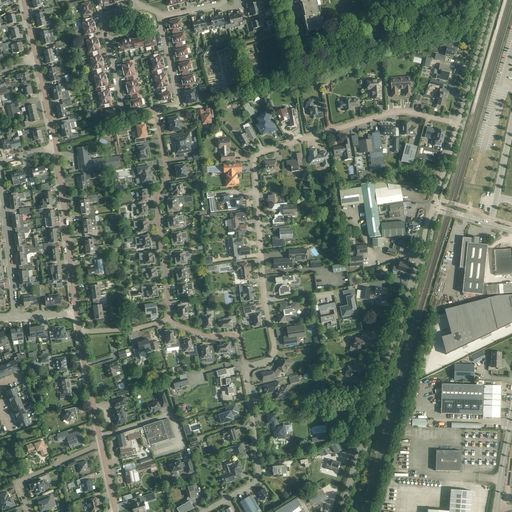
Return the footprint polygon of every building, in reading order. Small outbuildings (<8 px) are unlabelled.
[(35,0),(33,1),(34,9),(41,7),(40,4),(41,4),(42,3),(41,0),(35,0)] [(249,11),(262,8),(262,5),(260,5),(259,0),(254,0),(253,0),(253,3),(246,5),(247,9),(250,8),(250,10),(249,11)] [(300,0),(301,2),(301,4),(302,6),(302,10),(304,9),(305,16),(304,17),(306,24),(307,26),(308,26),(309,31),(323,28),(321,21),(321,20),(321,18),(320,13),(318,13),(317,6),(322,5),(321,1),(324,1),(323,0),(300,0)] [(90,5),(90,3),(82,5),(85,15),(83,15),(83,18),(89,17),(89,14),(92,13),(91,8),(90,5)] [(257,18),(263,17),(262,11),(263,10),(262,8),(249,11),(250,11),(251,13),(248,14),(249,17),(256,15),(257,18)] [(246,24),(245,18),(242,19),(240,11),(237,12),(237,15),(235,15),(235,14),(238,28),(241,27),(240,26),(246,24)] [(229,28),(227,22),(224,23),(222,12),(218,13),(219,16),(217,17),(216,16),(219,29),(222,28),(222,27),(225,26),(225,29),(229,28)] [(238,28),(235,14),(234,14),(235,16),(232,16),(232,13),(228,14),(230,22),(227,22),(229,28),(235,27),(235,28),(238,28)] [(219,29),(216,16),(216,17),(214,17),(213,14),(210,15),(211,23),(209,24),(210,30),(216,28),(216,29),(219,29)] [(8,16),(4,17),(4,18),(5,21),(9,20),(10,24),(16,23),(15,15),(8,16)] [(170,25),(169,25),(170,30),(172,30),(172,33),(179,31),(179,28),(182,27),(180,20),(181,20),(181,17),(172,19),(173,22),(169,23),(170,25)] [(201,33),(198,20),(198,21),(196,22),(195,17),(191,18),(195,33),(198,33),(199,34),(201,33)] [(210,30),(209,24),(206,24),(204,17),(200,17),(201,20),(199,21),(198,20),(201,33),(204,32),(204,31),(210,30)] [(255,32),(259,31),(258,28),(263,27),(261,20),(264,20),(263,17),(257,18),(258,21),(250,23),(252,32),(248,33),(250,38),(256,37),(255,32)] [(37,21),(38,27),(50,25),(49,22),(45,23),(45,19),(37,21)] [(84,29),(96,27),(95,23),(94,23),(94,21),(90,22),(90,19),(81,21),(82,24),(83,24),(84,29)] [(6,29),(7,32),(11,31),(13,39),(15,39),(20,38),(18,29),(13,30),(12,27),(6,29)] [(85,39),(94,37),(93,34),(96,33),(96,31),(96,30),(96,27),(84,29),(85,35),(84,35),(85,39)] [(53,36),(53,37),(52,33),(51,31),(40,33),(41,39),(53,37),(53,36)] [(175,47),(182,45),(182,42),(185,41),(183,35),(185,34),(184,31),(175,33),(176,36),(172,37),(173,39),(172,39),(173,44),(175,43),(175,47)] [(54,43),(53,40),(54,40),(53,37),(41,39),(43,45),(54,43)] [(88,47),(99,44),(99,41),(98,41),(98,39),(94,39),(94,37),(85,39),(85,42),(87,42),(88,47)] [(21,43),(14,44),(10,45),(10,43),(3,44),(4,47),(4,50),(11,49),(11,51),(12,51),(13,54),(23,52),(21,43)] [(457,51),(459,44),(453,43),(442,45),(441,47),(444,47),(443,51),(445,52),(444,56),(453,58),(454,54),(455,54),(456,50),(457,51)] [(89,56),(97,54),(97,51),(100,50),(100,48),(99,44),(88,47),(89,52),(88,53),(89,56)] [(247,46),(250,56),(257,54),(255,44),(247,46)] [(179,61),(186,59),(185,56),(188,55),(186,49),(188,48),(187,45),(178,47),(179,50),(176,51),(176,53),(175,53),(176,58),(178,57),(179,61)] [(55,49),(44,51),(45,58),(57,55),(59,55),(58,51),(56,51),(56,49),(55,49)] [(92,65),(103,62),(103,58),(102,59),(101,56),(98,57),(97,54),(89,56),(89,59),(91,59),(92,65)] [(445,58),(440,57),(441,55),(436,54),(434,60),(444,62),(445,58)] [(57,55),(45,58),(47,64),(58,62),(58,59),(57,55)] [(152,65),(164,63),(163,59),(162,59),(162,57),(158,58),(158,55),(149,57),(150,60),(151,60),(152,65)] [(182,75),(189,73),(188,70),(191,69),(190,63),(191,62),(190,59),(181,61),(182,64),(179,65),(179,67),(180,72),(181,71),(182,75)] [(123,72),(134,70),(133,64),(135,64),(134,60),(125,62),(126,65),(122,66),(123,68),(122,69),(123,72)] [(93,74),(101,72),(101,69),(104,68),(103,66),(104,66),(103,62),(92,65),(93,70),(92,70),(93,74)] [(153,74),(162,72),(161,70),(164,69),(164,66),(165,66),(164,63),(152,65),(154,71),(152,71),(153,74)] [(452,73),(453,67),(440,64),(438,70),(437,69),(437,70),(451,73),(452,73)] [(61,73),(60,70),(60,67),(48,70),(49,76),(61,73)] [(129,80),(138,78),(137,75),(136,75),(134,70),(123,72),(124,76),(125,78),(128,77),(129,80)] [(437,70),(435,79),(439,80),(440,80),(439,82),(442,83),(443,80),(448,81),(449,75),(451,75),(451,73),(437,70)] [(96,82),(107,80),(106,76),(105,74),(102,75),(101,72),(93,74),(93,77),(95,77),(96,82)] [(156,83),(168,80),(167,77),(166,77),(166,75),(162,75),(162,72),(153,74),(154,78),(155,77),(156,83)] [(24,82),(29,80),(28,73),(22,74),(17,76),(17,79),(21,78),(22,82),(24,82)] [(58,78),(57,74),(61,73),(49,76),(51,82),(57,81),(58,84),(66,82),(65,76),(58,78)] [(194,74),(193,73),(185,75),(185,78),(182,79),(182,81),(183,86),(184,85),(185,88),(192,87),(191,84),(194,83),(193,76),(194,76),(194,74)] [(322,85),(330,84),(328,77),(321,78),(322,85)] [(127,90),(138,87),(137,82),(139,81),(138,78),(129,80),(129,83),(126,84),(127,86),(126,86),(127,90)] [(394,78),(390,78),(391,84),(390,84),(390,85),(391,85),(392,93),(392,98),(398,97),(398,90),(405,89),(405,97),(412,96),(411,91),(410,78),(396,79),(394,78)] [(96,91),(105,89),(104,86),(108,86),(107,83),(108,83),(107,80),(96,82),(97,88),(96,88),(96,91)] [(157,92),(166,90),(165,87),(169,86),(168,86),(168,84),(169,84),(168,80),(156,83),(158,88),(156,89),(157,92)] [(381,88),(380,80),(367,81),(367,89),(372,89),(373,99),(381,98),(380,88),(381,88)] [(10,83),(6,84),(5,85),(3,81),(0,82),(0,93),(1,95),(11,91),(11,89),(11,88),(10,84),(10,83)] [(66,82),(58,84),(59,87),(52,88),(54,95),(68,91),(66,82)] [(26,96),(32,94),(31,87),(27,88),(26,85),(21,86),(21,89),(19,90),(20,93),(25,92),(26,96)] [(133,98),(142,96),(141,92),(140,93),(138,87),(127,90),(128,93),(129,95),(132,95),(133,98)] [(100,100),(111,97),(110,94),(109,91),(106,92),(105,89),(96,91),(97,95),(99,94),(100,100)] [(438,92),(436,98),(438,99),(445,100),(447,94),(441,93),(442,90),(438,89),(438,92)] [(160,101),(171,99),(172,99),(171,94),(170,95),(170,92),(166,93),(166,90),(157,92),(158,95),(159,95),(160,101)] [(198,93),(195,94),(195,90),(185,93),(186,97),(186,100),(187,100),(188,104),(197,102),(196,99),(199,98),(198,93)] [(68,91),(54,95),(55,101),(62,99),(62,102),(74,100),(73,97),(70,98),(68,91)] [(131,108),(132,108),(143,106),(141,99),(142,99),(142,96),(133,98),(133,101),(130,101),(130,104),(131,108)] [(101,105),(99,106),(100,109),(109,107),(108,104),(111,103),(112,103),(111,101),(112,101),(111,97),(100,100),(101,105)] [(435,104),(434,108),(438,109),(438,105),(444,107),(445,100),(438,99),(436,98),(435,104)] [(354,107),(359,106),(359,99),(352,100),(344,100),(344,103),(339,103),(339,108),(345,108),(346,109),(346,111),(352,110),(352,106),(354,106),(354,107)] [(63,105),(56,107),(58,113),(66,111),(65,108),(72,106),(71,103),(70,102),(74,101),(74,100),(62,102),(63,105)] [(318,118),(323,118),(322,111),(321,111),(320,108),(318,108),(318,107),(316,106),(316,105),(314,106),(313,100),(309,100),(309,102),(307,103),(306,108),(310,109),(311,116),(314,116),(314,117),(316,118),(318,118)] [(21,104),(21,101),(14,103),(17,113),(20,113),(19,107),(23,106),(24,108),(25,111),(29,110),(30,115),(26,116),(37,113),(35,105),(29,107),(28,103),(21,104)] [(14,104),(6,106),(9,119),(17,117),(14,104)] [(287,120),(290,119),(291,127),(297,126),(294,109),(289,110),(289,107),(284,108),(285,109),(280,110),(276,113),(282,122),(284,121),(287,120)] [(114,110),(109,111),(108,108),(101,110),(101,113),(106,112),(108,122),(116,120),(114,110)] [(198,117),(201,117),(202,118),(200,121),(202,123),(203,125),(205,124),(208,126),(209,124),(212,123),(210,116),(213,116),(212,108),(206,110),(207,112),(203,113),(203,110),(197,111),(198,117)] [(271,121),(274,119),(268,110),(264,113),(265,114),(262,116),(262,117),(260,118),(260,120),(260,122),(261,123),(256,126),(262,136),(267,133),(266,132),(267,130),(269,129),(271,133),(276,130),(271,121)] [(58,113),(59,119),(67,117),(66,111),(58,113)] [(28,123),(38,121),(37,113),(26,116),(27,119),(26,119),(26,122),(21,123),(22,128),(29,127),(28,123)] [(169,118),(167,118),(168,122),(169,122),(170,125),(180,123),(178,116),(168,118),(169,118)] [(62,131),(71,129),(75,128),(74,122),(77,121),(76,118),(74,119),(75,119),(68,120),(69,123),(60,125),(62,131)] [(257,138),(255,134),(257,133),(251,121),(248,123),(250,127),(245,130),(246,133),(244,134),(238,137),(243,145),(249,142),(247,140),(249,139),(251,141),(257,138)] [(171,132),(181,130),(180,123),(170,125),(170,128),(169,128),(170,132),(171,132)] [(410,123),(402,123),(402,133),(406,133),(406,135),(410,135),(416,135),(416,127),(410,127),(410,123)] [(136,139),(135,140),(136,143),(145,142),(145,137),(147,137),(145,125),(144,125),(141,125),(142,126),(137,127),(138,130),(135,131),(136,139)] [(395,137),(395,127),(381,127),(381,135),(393,135),(393,137),(393,153),(398,153),(398,137),(395,137)] [(434,143),(433,150),(440,151),(445,131),(438,130),(427,128),(426,135),(433,137),(432,142),(434,143)] [(72,133),(71,129),(62,131),(63,138),(70,136),(70,134),(72,133)] [(33,132),(35,141),(37,140),(38,143),(44,142),(43,139),(42,139),(41,131),(33,132)] [(21,146),(18,136),(17,136),(17,137),(15,138),(14,137),(13,137),(13,136),(12,137),(11,132),(9,133),(13,148),(21,146)] [(385,168),(380,137),(379,132),(372,133),(372,136),(368,137),(368,140),(366,141),(366,140),(355,142),(356,146),(359,146),(360,154),(369,152),(372,170),(385,168)] [(8,140),(2,141),(3,143),(4,150),(13,148),(9,133),(9,135),(7,136),(8,140)] [(188,136),(174,139),(177,153),(191,150),(188,136)] [(221,161),(229,161),(234,161),(234,154),(229,154),(229,148),(230,147),(230,139),(223,139),(223,140),(218,140),(218,142),(217,143),(217,146),(218,146),(219,146),(219,149),(221,149),(221,154),(220,154),(221,161)] [(143,147),(142,144),(136,145),(137,149),(138,148),(139,154),(138,154),(139,160),(149,158),(147,147),(143,147)] [(350,144),(333,147),(334,155),(343,154),(344,160),(352,159),(350,144)] [(418,147),(406,144),(405,146),(404,151),(401,161),(413,165),(418,147)] [(425,159),(437,162),(438,159),(439,155),(440,151),(433,150),(418,146),(416,154),(422,156),(426,157),(425,159)] [(113,169),(120,168),(119,158),(119,157),(90,160),(90,155),(88,155),(87,147),(79,148),(81,157),(78,157),(79,170),(82,170),(82,172),(87,171),(87,172),(103,170),(113,169)] [(330,161),(328,153),(326,154),(326,152),(320,153),(321,156),(317,157),(316,149),(310,150),(310,156),(309,156),(310,158),(309,158),(310,164),(323,162),(324,168),(329,167),(328,161),(330,161)] [(200,152),(192,153),(194,160),(201,158),(200,152)] [(302,160),(302,158),(301,153),(295,154),(296,160),(286,161),(287,169),(291,168),(292,172),(299,171),(299,169),(303,168),(303,167),(306,167),(305,159),(302,160)] [(280,170),(279,163),(276,164),(276,161),(264,162),(265,167),(266,171),(276,170),(276,171),(280,170)] [(185,165),(184,165),(183,162),(178,163),(179,166),(176,167),(176,171),(176,174),(177,174),(178,178),(187,177),(187,173),(188,173),(189,172),(189,171),(189,170),(188,169),(187,169),(186,169),(185,165)] [(152,176),(151,172),(150,172),(149,167),(147,167),(147,163),(138,165),(138,169),(139,174),(140,179),(136,179),(137,184),(143,183),(152,182),(151,176),(152,176)] [(225,187),(234,186),(239,186),(238,180),(237,180),(237,175),(235,175),(235,172),(241,172),(241,164),(223,165),(224,173),(227,173),(227,175),(226,175),(226,178),(227,178),(227,180),(225,180),(225,187)] [(40,176),(41,181),(47,180),(44,167),(38,168),(40,176)] [(33,173),(31,174),(32,177),(33,177),(34,178),(40,176),(38,168),(32,170),(33,173)] [(81,176),(77,177),(79,190),(87,189),(86,180),(98,178),(98,175),(103,174),(103,170),(87,172),(81,173),(81,176)] [(29,178),(25,179),(24,172),(17,173),(20,184),(27,182),(28,187),(31,186),(29,178)] [(16,185),(20,184),(17,173),(11,175),(13,182),(14,186),(16,185)] [(401,189),(400,186),(374,182),(374,183),(373,183),(377,205),(387,204),(387,207),(389,206),(390,212),(389,212),(390,218),(404,216),(403,210),(404,210),(401,189)] [(377,205),(373,183),(361,185),(361,187),(363,203),(368,234),(370,238),(381,236),(377,205)] [(182,189),(182,184),(171,185),(172,192),(173,191),(174,196),(182,195),(181,192),(182,192),(181,189),(182,189)] [(311,200),(310,190),(309,184),(303,184),(304,191),(305,200),(311,200)] [(352,205),(363,203),(361,187),(350,189),(352,205)] [(43,200),(52,199),(51,189),(43,190),(32,191),(33,196),(35,195),(35,194),(42,193),(43,200)] [(342,207),(352,205),(350,189),(339,191),(342,207)] [(147,190),(136,191),(137,197),(138,197),(138,199),(139,199),(139,203),(147,202),(147,199),(147,198),(148,198),(148,196),(147,190)] [(267,199),(267,204),(276,203),(276,195),(276,192),(271,193),(271,195),(268,196),(268,198),(267,199)] [(16,193),(10,194),(11,194),(12,197),(10,197),(11,203),(20,202),(20,196),(24,195),(24,193),(16,193)] [(221,198),(220,198),(221,204),(226,203),(226,204),(227,204),(228,205),(233,204),(234,208),(239,207),(243,207),(242,201),(242,199),(243,199),(243,197),(238,197),(239,198),(233,199),(233,197),(230,198),(230,196),(229,196),(229,194),(221,195),(221,198)] [(87,200),(80,201),(81,208),(89,207),(89,203),(96,202),(96,195),(87,196),(86,196),(87,200)] [(217,215),(215,198),(208,198),(210,214),(210,216),(217,215)] [(50,205),(53,205),(52,199),(43,200),(43,206),(39,206),(39,207),(38,207),(38,210),(39,210),(46,209),(50,208),(50,205)] [(169,205),(168,206),(168,212),(179,210),(178,205),(177,205),(177,203),(178,203),(178,199),(168,200),(169,205)] [(279,227),(279,224),(284,223),(283,216),(295,216),(295,213),(297,213),(296,204),(287,205),(287,203),(282,204),(283,209),(281,209),(281,213),(280,213),(278,215),(274,215),(275,218),(273,221),(273,224),(273,228),(279,227)] [(132,206),(131,206),(132,212),(136,211),(137,217),(143,216),(148,215),(147,209),(147,207),(146,207),(145,204),(140,205),(136,205),(136,204),(132,205),(132,206)] [(95,216),(94,210),(94,206),(89,207),(81,208),(82,215),(88,214),(89,217),(95,216)] [(53,211),(47,212),(46,212),(46,209),(39,210),(39,213),(44,212),(45,218),(48,218),(54,217),(53,211)] [(227,221),(225,221),(226,226),(228,226),(228,227),(229,233),(238,231),(239,236),(246,235),(246,230),(247,230),(246,225),(240,225),(239,226),(238,221),(246,220),(245,213),(236,214),(235,214),(230,214),(231,220),(227,220),(227,221)] [(83,228),(96,226),(96,222),(99,222),(99,216),(95,216),(89,217),(89,220),(82,221),(83,228)] [(177,217),(177,216),(169,217),(170,222),(168,222),(169,229),(180,227),(179,222),(183,222),(182,216),(177,217)] [(55,227),(54,217),(48,218),(45,218),(46,228),(48,227),(55,227)] [(139,222),(134,222),(135,228),(138,228),(139,233),(149,231),(148,225),(148,223),(147,223),(147,220),(139,221),(139,222)] [(23,221),(13,222),(14,229),(15,229),(16,228),(16,231),(29,230),(31,230),(30,227),(28,227),(24,228),(23,221)] [(382,237),(403,236),(405,236),(404,222),(381,223),(382,237)] [(97,236),(96,230),(97,230),(96,226),(83,228),(84,235),(90,234),(91,237),(97,236)] [(292,228),(284,228),(284,226),(279,227),(273,228),(273,232),(278,231),(279,237),(272,238),(273,247),(284,247),(284,239),(293,238),(292,228)] [(49,230),(48,230),(48,227),(46,228),(41,228),(42,231),(46,231),(47,237),(50,237),(56,236),(56,230),(49,230)] [(16,234),(14,235),(15,241),(25,240),(25,234),(28,233),(28,232),(30,232),(29,230),(16,231),(17,234),(16,234)] [(180,233),(172,234),(173,239),(172,239),(173,245),(183,244),(182,239),(187,238),(186,233),(180,233)] [(85,247),(94,246),(93,243),(98,242),(97,236),(91,237),(91,240),(85,240),(85,247)] [(141,249),(151,247),(150,240),(149,240),(148,236),(141,237),(141,238),(136,239),(137,245),(140,244),(141,249)] [(483,284),(487,245),(478,244),(479,238),(474,237),(474,239),(463,238),(459,268),(465,268),(462,293),(482,295),(483,284)] [(240,256),(250,255),(249,248),(242,248),(242,245),(243,245),(242,238),(235,239),(235,238),(228,239),(230,253),(231,253),(232,257),(238,256),(240,256)] [(373,247),(383,247),(382,238),(372,239),(373,247)] [(403,252),(406,242),(399,240),(396,239),(392,250),(389,248),(387,253),(395,255),(396,250),(403,252)] [(25,240),(15,241),(15,243),(16,247),(18,247),(18,250),(22,250),(33,249),(33,248),(33,246),(32,245),(30,246),(26,246),(25,240)] [(350,267),(363,265),(362,257),(361,257),(361,254),(368,253),(367,245),(356,246),(357,255),(355,257),(349,258),(349,262),(350,262),(350,267)] [(50,246),(44,247),(44,250),(49,250),(49,256),(59,255),(58,248),(57,249),(57,248),(50,249),(50,246)] [(94,246),(85,247),(86,254),(88,254),(93,254),(93,257),(99,256),(99,250),(98,246),(94,246)] [(30,254),(39,252),(39,248),(33,248),(33,249),(22,250),(22,253),(17,253),(17,260),(27,259),(27,256),(30,254)] [(274,265),(274,269),(292,268),(292,260),(307,259),(306,249),(289,250),(289,254),(288,254),(289,254),(289,256),(288,257),(289,257),(289,258),(274,259),(274,263),(273,263),(273,266),(274,265)] [(506,249),(490,250),(491,259),(507,258),(506,249)] [(144,254),(140,254),(140,260),(144,259),(144,265),(155,263),(154,257),(154,255),(152,255),(152,252),(144,253),(144,254)] [(190,252),(184,253),(184,252),(176,253),(177,258),(175,258),(176,265),(187,263),(186,258),(190,258),(190,252)] [(53,262),(59,261),(59,255),(49,256),(50,262),(45,263),(46,266),(52,265),(52,262),(53,262)] [(511,258),(507,258),(491,259),(491,271),(493,271),(493,275),(495,276),(511,274),(511,258)] [(26,268),(32,267),(32,264),(28,265),(27,259),(17,260),(18,266),(26,265),(26,268)] [(89,274),(97,273),(99,273),(99,275),(104,274),(102,260),(95,261),(95,266),(88,267),(89,274)] [(236,262),(233,262),(234,266),(235,266),(236,271),(240,271),(240,276),(240,280),(244,280),(246,280),(246,281),(250,280),(250,274),(249,274),(248,270),(251,270),(251,264),(248,264),(247,264),(247,263),(248,263),(241,264),(241,265),(239,265),(237,266),(236,262)] [(394,268),(393,271),(397,272),(398,270),(401,271),(406,273),(408,264),(400,262),(399,266),(395,265),(394,268)] [(52,265),(46,266),(46,267),(46,269),(51,268),(51,273),(51,275),(52,275),(61,274),(60,267),(58,267),(58,264),(52,265)] [(345,264),(332,266),(333,273),(347,271),(345,264)] [(20,278),(29,277),(29,271),(33,271),(32,267),(26,268),(26,271),(19,272),(20,278)] [(143,270),(143,273),(146,273),(147,281),(154,280),(154,282),(158,281),(157,279),(157,273),(156,271),(155,271),(155,268),(143,270)] [(178,274),(177,274),(178,281),(188,279),(188,274),(190,274),(189,268),(185,269),(185,268),(177,269),(178,272),(178,274)] [(53,281),(48,281),(48,285),(56,284),(57,284),(57,280),(62,280),(61,274),(52,275),(53,281)] [(280,278),(275,278),(276,284),(282,283),(284,283),(284,285),(283,285),(282,285),(282,286),(281,286),(280,287),(280,288),(279,288),(279,289),(279,290),(279,291),(279,292),(279,293),(279,296),(285,295),(291,294),(291,291),(291,289),(290,288),(289,287),(288,286),(287,285),(286,285),(286,283),(293,282),(294,283),(295,284),(297,284),(298,284),(299,282),(299,281),(298,279),(297,279),(296,278),(295,275),(285,277),(285,276),(284,276),(283,276),(282,276),(282,277),(280,278)] [(29,277),(20,278),(20,282),(20,285),(26,284),(26,287),(29,287),(35,286),(34,283),(33,277),(29,277)] [(99,288),(107,287),(107,281),(97,282),(97,285),(90,286),(91,293),(100,292),(99,288)] [(511,283),(503,284),(503,294),(510,294),(511,293),(511,283)] [(186,285),(186,284),(178,285),(179,290),(178,290),(179,297),(189,295),(189,290),(193,289),(192,284),(186,285)] [(252,287),(251,288),(250,284),(239,286),(240,293),(243,293),(244,297),(240,298),(241,302),(254,300),(253,296),(255,296),(254,296),(253,292),(254,291),(253,291),(252,287)] [(156,289),(155,285),(148,287),(142,288),(143,294),(147,293),(148,298),(158,297),(157,289),(156,289)] [(499,285),(486,285),(487,295),(499,295),(499,285)] [(385,297),(386,289),(375,287),(375,289),(371,289),(371,288),(363,287),(361,299),(374,301),(374,296),(385,297)] [(348,306),(340,307),(342,318),(351,316),(352,321),(358,320),(357,314),(358,314),(354,296),(355,296),(354,289),(344,291),(348,306)] [(30,298),(31,306),(37,305),(36,298),(41,297),(40,291),(37,292),(37,294),(33,295),(34,298),(30,298)] [(61,297),(61,294),(58,292),(56,294),(53,295),(54,306),(62,305),(61,297)] [(99,302),(106,301),(106,295),(100,296),(100,292),(91,293),(92,300),(99,299),(99,302)] [(504,307),(511,306),(511,294),(501,295),(504,307)] [(46,306),(54,306),(53,295),(49,295),(49,298),(45,299),(46,306)] [(501,295),(495,296),(488,298),(497,330),(509,324),(504,307),(501,295)] [(497,330),(488,298),(476,301),(485,336),(497,330)] [(180,312),(181,318),(183,318),(184,319),(187,318),(187,313),(188,313),(188,308),(189,308),(188,300),(181,301),(181,305),(178,305),(179,307),(178,307),(179,312),(180,312)] [(94,313),(103,312),(102,308),(107,307),(106,301),(99,302),(100,305),(93,306),(94,313)] [(476,301),(463,305),(467,318),(469,328),(473,342),(485,336),(476,301)] [(278,316),(279,323),(294,321),(293,315),(295,315),(300,308),(300,303),(298,302),(293,303),(291,306),(288,306),(287,303),(280,304),(280,308),(283,307),(284,316),(278,316)] [(326,305),(318,306),(319,310),(322,323),(331,321),(331,324),(336,323),(336,319),(338,319),(335,303),(330,304),(331,310),(333,309),(334,315),(329,316),(328,310),(327,311),(326,305)] [(158,316),(156,304),(145,305),(146,312),(150,312),(151,317),(158,316)] [(463,305),(444,310),(447,323),(467,318),(463,305)] [(255,306),(244,308),(246,318),(251,317),(253,322),(254,321),(255,327),(259,326),(259,325),(261,324),(260,318),(261,318),(260,313),(259,311),(256,312),(255,306)] [(110,321),(110,318),(114,318),(113,316),(114,315),(114,313),(113,313),(113,310),(108,311),(108,315),(103,316),(103,312),(94,313),(95,320),(102,319),(102,322),(110,321)] [(204,318),(202,318),(203,324),(204,323),(205,329),(209,328),(209,327),(212,327),(211,321),(211,318),(212,318),(215,318),(214,311),(207,312),(207,316),(204,316),(204,318)] [(224,321),(219,321),(219,325),(220,325),(221,328),(227,327),(229,327),(229,328),(232,328),(232,327),(234,327),(234,324),(237,323),(236,316),(229,317),(229,319),(224,319),(224,321)] [(467,318),(447,323),(450,333),(460,330),(469,328),(467,318)] [(288,337),(283,337),(284,345),(297,343),(299,343),(298,338),(305,337),(303,325),(287,328),(288,337)] [(36,327),(38,337),(42,336),(42,339),(48,338),(47,331),(44,332),(44,327),(41,327),(40,326),(36,327)] [(38,337),(36,327),(33,327),(33,328),(30,329),(30,334),(27,334),(28,341),(34,340),(34,337),(38,337)] [(51,340),(57,339),(58,340),(66,338),(67,337),(66,333),(65,333),(64,328),(60,328),(60,327),(56,328),(56,331),(50,333),(51,340)] [(469,328),(460,330),(464,346),(473,342),(469,328)] [(460,330),(450,333),(450,335),(453,343),(455,350),(464,346),(460,330)] [(170,332),(170,331),(166,332),(166,337),(165,337),(166,343),(167,343),(167,344),(171,344),(172,348),(179,347),(178,340),(175,340),(174,338),(173,338),(173,332),(170,332)] [(3,332),(0,333),(0,337),(4,346),(9,344),(3,332)] [(450,335),(441,337),(443,345),(453,343),(450,335)] [(371,346),(373,340),(361,336),(360,339),(356,338),(353,338),(350,347),(365,351),(367,345),(371,346)] [(144,341),(137,343),(140,352),(145,350),(146,352),(151,350),(148,339),(143,340),(144,341)] [(187,339),(183,339),(184,344),(183,345),(184,350),(185,350),(185,352),(189,351),(190,355),(197,354),(196,347),(193,348),(192,345),(191,345),(190,340),(188,340),(187,339)] [(453,343),(443,345),(446,355),(455,350),(453,343)] [(228,355),(235,354),(235,347),(231,348),(231,345),(229,345),(229,344),(224,345),(224,346),(218,347),(218,350),(217,350),(217,354),(223,353),(223,354),(228,354),(228,355)] [(209,352),(208,346),(205,347),(205,346),(201,346),(202,351),(200,351),(201,357),(203,357),(203,358),(207,358),(207,362),(214,361),(213,354),(210,354),(210,352),(209,352)] [(120,358),(132,355),(130,349),(118,353),(120,358)] [(470,356),(472,362),(485,356),(483,350),(470,356)] [(501,368),(501,353),(491,353),(491,360),(492,360),(492,368),(501,368)] [(19,363),(17,357),(14,358),(14,360),(10,362),(14,372),(19,370),(17,364),(19,363)] [(54,368),(54,369),(57,368),(58,372),(60,372),(61,372),(65,372),(64,371),(67,371),(65,358),(56,359),(56,363),(54,363),(53,364),(54,368)] [(288,369),(292,363),(288,359),(286,361),(282,358),(278,364),(280,365),(278,367),(277,367),(274,372),(273,372),(267,373),(267,372),(261,373),(263,382),(275,378),(275,379),(278,378),(277,377),(282,371),(284,372),(287,368),(288,369)] [(10,363),(5,365),(9,374),(14,372),(10,362),(9,362),(10,363)] [(109,378),(117,375),(115,371),(119,370),(117,362),(107,365),(108,368),(106,368),(109,378)] [(364,374),(365,368),(354,364),(353,367),(348,366),(345,376),(358,379),(359,373),(364,374)] [(5,365),(0,367),(4,376),(9,374),(5,365)] [(473,380),(474,365),(454,365),(454,380),(473,380)] [(234,384),(231,383),(230,377),(230,376),(235,375),(233,368),(234,368),(234,367),(229,369),(226,369),(216,371),(218,377),(220,377),(220,379),(221,386),(224,386),(225,391),(222,392),(222,393),(221,394),(221,395),(221,398),(222,399),(223,399),(223,401),(232,400),(232,395),(236,395),(235,387),(234,387),(233,386),(234,386),(234,385),(234,384)] [(298,375),(289,377),(291,384),(299,382),(298,375)] [(175,390),(189,386),(187,378),(173,382),(175,390)] [(69,379),(61,381),(64,394),(66,393),(67,397),(72,396),(70,384),(69,379)] [(484,385),(484,381),(476,381),(476,385),(471,385),(470,400),(483,400),(484,385)] [(279,382),(263,386),(265,394),(275,392),(277,398),(289,395),(287,386),(281,388),(280,386),(280,383),(279,382)] [(470,400),(471,385),(442,384),(442,388),(434,390),(436,394),(442,393),(441,399),(470,400)] [(500,390),(500,386),(484,385),(483,400),(483,414),(489,415),(489,417),(500,418),(500,417),(499,417),(500,412),(500,407),(500,402),(501,402),(501,401),(500,401),(500,398),(501,398),(501,397),(500,397),(500,394),(501,394),(500,394),(500,390),(501,390),(500,390)] [(18,394),(15,388),(6,392),(9,397),(18,394)] [(128,388),(117,392),(118,396),(130,393),(128,388)] [(168,406),(164,393),(158,395),(160,402),(157,403),(157,402),(147,406),(150,413),(153,412),(156,411),(160,410),(159,408),(162,407),(162,408),(168,406)] [(20,399),(18,394),(9,397),(11,402),(20,399)] [(116,425),(125,423),(123,418),(125,417),(126,416),(125,414),(124,413),(122,414),(121,408),(120,408),(119,406),(127,403),(125,398),(112,402),(114,408),(116,407),(117,410),(110,412),(112,418),(114,417),(116,425)] [(22,404),(20,399),(11,402),(13,407),(22,404)] [(470,415),(470,400),(441,399),(441,414),(470,415)] [(483,414),(483,400),(470,400),(470,415),(483,415),(483,414)] [(427,428),(427,419),(412,419),(412,417),(408,417),(412,403),(410,403),(403,426),(406,427),(412,427),(427,428)] [(24,409),(22,404),(13,407),(15,412),(24,409)] [(222,424),(233,420),(232,415),(234,414),(234,415),(239,413),(236,405),(226,408),(227,412),(219,415),(219,416),(218,417),(217,418),(217,419),(217,420),(217,421),(219,422),(220,423),(221,423),(222,424)] [(78,419),(76,411),(75,408),(64,410),(65,410),(66,412),(67,413),(63,419),(70,423),(74,417),(75,418),(77,418),(77,419),(78,419)] [(26,414),(24,409),(15,412),(17,417),(26,414)] [(28,419),(26,414),(17,417),(19,422),(28,419)] [(275,426),(275,423),(276,423),(275,414),(266,415),(267,424),(272,423),(273,427),(271,427),(272,429),(273,429),(274,438),(276,438),(276,439),(286,438),(286,433),(284,433),(284,432),(293,432),(292,425),(285,425),(283,426),(283,427),(276,428),(276,426),(275,426)] [(30,424),(28,419),(19,422),(21,428),(30,424)] [(143,427),(139,428),(142,437),(141,437),(143,444),(147,446),(148,446),(149,445),(151,444),(152,446),(153,447),(155,446),(154,444),(171,438),(171,439),(174,438),(173,437),(168,419),(162,421),(143,427)] [(229,442),(238,439),(237,436),(238,435),(237,432),(240,431),(238,427),(223,432),(224,436),(227,435),(229,442)] [(124,434),(117,435),(120,448),(120,451),(122,457),(132,455),(131,449),(133,449),(132,440),(141,437),(142,437),(139,428),(126,432),(124,433),(124,434)] [(82,443),(78,432),(69,435),(67,431),(57,434),(58,436),(56,437),(58,442),(63,440),(68,439),(71,447),(82,443)] [(191,447),(199,445),(196,437),(189,440),(191,447)] [(29,445),(27,446),(29,452),(35,449),(36,451),(37,451),(37,452),(40,450),(42,456),(48,454),(46,448),(48,448),(46,444),(45,445),(43,441),(35,444),(35,443),(31,444),(29,445)] [(336,453),(342,449),(338,442),(331,446),(336,453)] [(237,457),(244,455),(240,445),(236,446),(232,447),(234,453),(235,452),(237,457)] [(461,471),(461,451),(436,450),(435,471),(461,471)] [(170,469),(171,473),(183,469),(182,467),(185,466),(188,474),(194,472),(190,459),(184,461),(184,463),(181,464),(180,462),(176,463),(173,464),(169,465),(169,466),(169,467),(170,469)] [(309,467),(308,460),(308,459),(300,461),(301,464),(303,464),(305,465),(305,468),(309,467)] [(155,460),(154,461),(136,467),(137,470),(125,472),(128,484),(135,482),(140,481),(138,473),(151,469),(156,467),(157,467),(155,460)] [(338,469),(340,463),(332,460),(332,462),(329,461),(328,465),(326,464),(325,469),(329,471),(331,466),(338,469)] [(85,473),(90,472),(89,466),(88,467),(87,461),(77,464),(79,474),(84,472),(85,473)] [(241,470),(239,462),(234,464),(234,461),(227,464),(230,471),(227,472),(228,474),(220,477),(223,484),(227,482),(229,481),(230,481),(236,479),(234,474),(239,473),(239,471),(241,470)] [(272,467),(273,475),(287,474),(285,465),(272,467)] [(35,494),(40,493),(41,493),(41,492),(44,491),(42,486),(47,485),(45,480),(49,479),(47,475),(39,478),(40,482),(37,483),(33,484),(33,485),(30,486),(32,490),(34,490),(35,494)] [(84,492),(93,490),(91,484),(93,483),(92,479),(90,480),(89,475),(77,481),(78,485),(81,484),(82,488),(80,489),(81,493),(84,492)] [(198,496),(197,491),(195,485),(187,487),(188,490),(186,490),(188,497),(186,500),(181,504),(182,505),(177,509),(178,511),(179,511),(178,511),(185,511),(188,511),(194,508),(192,504),(196,502),(194,497),(198,496)] [(265,488),(258,493),(262,501),(269,497),(265,488)] [(275,511),(309,511),(308,509),(313,507),(313,508),(328,499),(322,489),(307,497),(310,502),(305,504),(301,496),(275,511)] [(0,491),(0,503),(2,508),(3,510),(4,510),(7,508),(15,505),(13,500),(11,501),(9,498),(9,497),(10,497),(8,493),(5,494),(4,490),(0,491)] [(470,511),(472,491),(451,490),(449,511),(427,510),(427,511),(470,511)] [(135,505),(132,506),(134,511),(139,511),(146,510),(143,503),(156,499),(154,493),(140,497),(141,503),(139,504),(139,503),(135,504),(135,505)] [(39,507),(41,511),(43,511),(49,509),(49,508),(54,507),(51,499),(53,498),(51,494),(43,497),(45,500),(39,503),(38,503),(40,507),(39,507)] [(89,511),(94,511),(95,511),(94,510),(99,509),(96,498),(95,498),(94,494),(86,498),(86,501),(87,501),(89,511)] [(258,511),(249,496),(239,502),(245,511),(258,511)]
